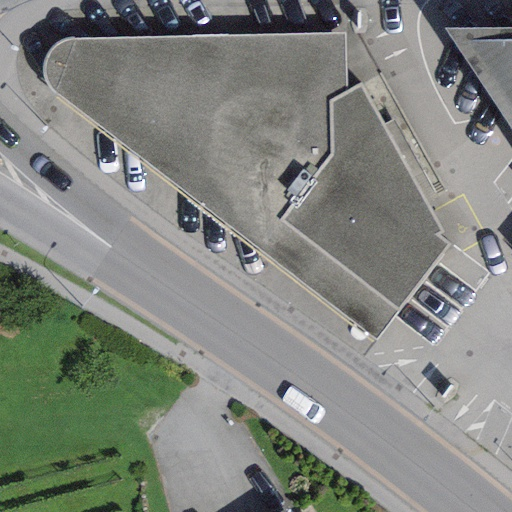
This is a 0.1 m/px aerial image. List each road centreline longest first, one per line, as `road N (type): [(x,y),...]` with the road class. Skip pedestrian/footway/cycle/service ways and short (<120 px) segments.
road 1 (secondary): [(131,261),(404,450),(475,511)]
road 2 (secondary): [(131,261),(0,130)]
road 3 (secondary): [(0,194),(131,261)]
